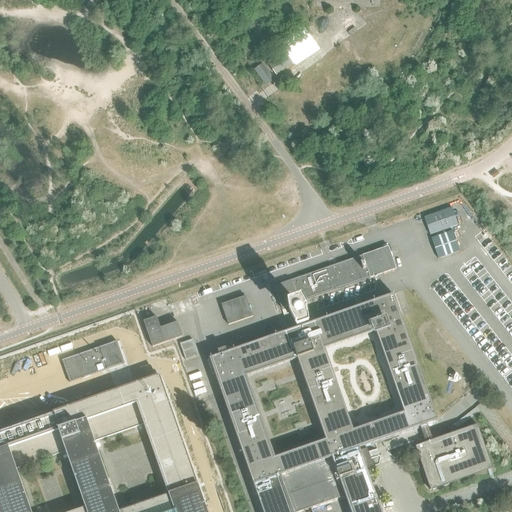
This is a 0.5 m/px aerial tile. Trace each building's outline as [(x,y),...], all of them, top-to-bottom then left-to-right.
[(293,64),(288,57),(285,53),(268,65),(276,76),(293,64)] [(275,81),(263,64),(254,70),(266,87),(275,81)] [(424,216),(430,234),(458,225),(452,207),(424,216)] [(0,224),(44,296),(48,302),(51,300),(46,293),(0,217),(0,224)] [(432,237),(439,258),(461,250),(454,230),(432,237)] [(396,269),(388,246),(274,286),(282,309),(290,306),(290,315),(293,319),(302,315),(302,312),(297,304),(396,269)] [(477,425),(432,441),(430,434),(427,425),(437,421),(438,421),(401,318),(393,294),(286,332),(209,359),(262,511),(381,511),(359,448),(420,427),(423,436),(425,443),(415,447),(430,491),(492,469),(477,425)] [(252,317),(245,296),(221,305),(228,326),(252,317)] [(183,337),(178,323),(160,329),(156,317),(143,322),(153,348),(183,337)] [(197,351),(193,340),(180,344),(184,356),(197,351)] [(117,342),(61,361),(69,384),(108,370),(109,370),(125,365),(117,342)] [(0,511),(206,511),(158,377),(83,403),(0,432),(0,511)] [(511,435),(485,401),(476,407),(476,408),(480,412),(511,453),(511,435)] [(476,408),(453,426),(457,430),(480,412),(476,408)]
